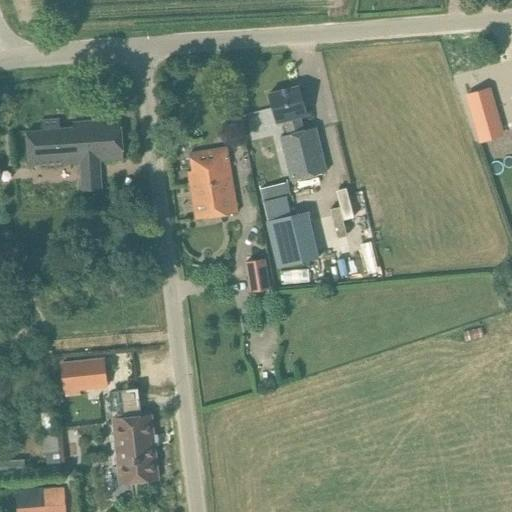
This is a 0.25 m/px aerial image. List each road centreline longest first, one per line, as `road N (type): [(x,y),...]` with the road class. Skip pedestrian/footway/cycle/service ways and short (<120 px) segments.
road 1 (unclassified): [(200,511),(145,47)]
road 2 (unclassified): [(145,47),(511,13)]
road 3 (unclassified): [(0,61),(145,47)]
